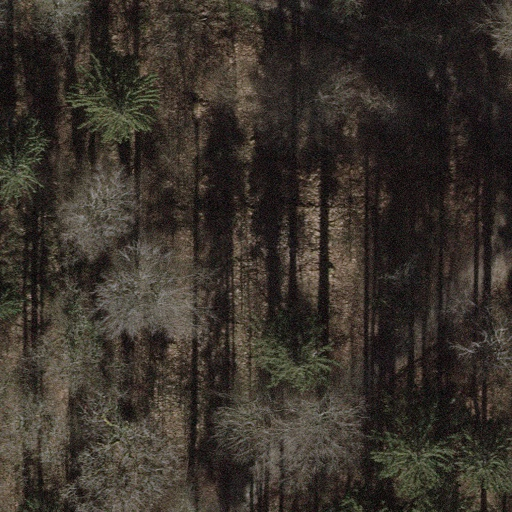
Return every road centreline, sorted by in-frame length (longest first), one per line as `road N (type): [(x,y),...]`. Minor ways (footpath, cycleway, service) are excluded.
road 1 (track): [(511,220),(411,335),(278,447),(234,511)]
road 2 (track): [(511,122),(364,38),(251,0)]
